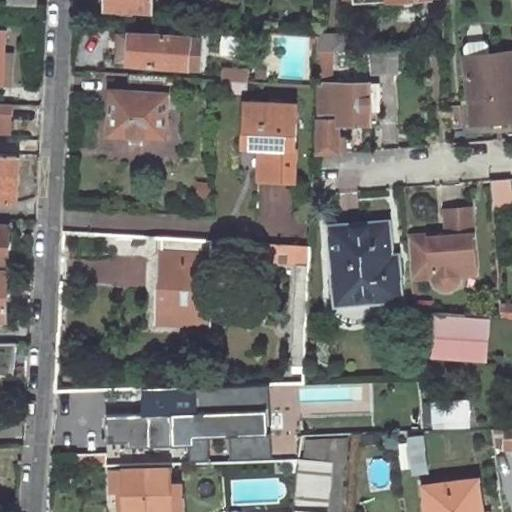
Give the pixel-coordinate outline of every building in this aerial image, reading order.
[(152,0),(101,0),(101,14),(152,17),(152,0)] [(123,70),(188,74),(190,37),(125,33),(123,70)] [(317,38),(317,36),(306,35),(306,48),(316,48),(316,45),(317,38)] [(343,36),(317,38),(316,45),(316,48),(316,53),(345,52),(343,36)] [(0,48),(0,77),(10,78),(11,49),(0,48)] [(511,53),(511,49),(463,54),(470,120),(511,116),(511,53)] [(372,74),(398,73),(397,53),(371,54),(372,74)] [(338,56),(316,55),(315,71),(338,72),(338,56)] [(243,70),(221,68),(220,80),(243,81),(243,70)] [(332,121),(367,121),(368,101),(375,101),(375,84),(315,82),(315,86),(312,154),(333,152),(332,121)] [(169,93),(107,89),(104,138),(166,141),(169,93)] [(293,106),(244,103),(242,150),(255,152),(254,184),(290,186),(293,106)] [(0,151),(13,152),(13,133),(0,132),(0,151)] [(0,194),(11,195),(13,152),(0,151),(0,194)] [(509,205),(506,179),(487,180),(489,201),(489,207),(509,205)] [(444,230),(427,231),(428,235),(406,236),(410,279),(430,278),(433,283),(435,286),(440,288),(444,289),(449,287),(454,283),(456,281),(457,276),(472,275),(466,209),(443,210),(444,230)] [(384,269),(382,223),(329,225),(331,285),(348,284),(349,300),(397,298),(396,269),(384,269)] [(207,325),(212,260),(307,265),(308,245),(157,237),(153,321),(207,325)] [(331,285),(332,300),(349,300),(348,284),(331,285)] [(511,304),(497,304),(498,316),(511,316),(511,304)] [(432,352),(482,355),(484,315),(460,314),(434,312),(432,352)] [(10,337),(0,337),(0,370),(9,371),(10,337)] [(141,389),(142,415),(272,412),(271,386),(141,389)] [(465,399),(429,401),(431,423),(467,422),(465,399)] [(142,415),(105,416),(106,444),(126,443),(126,448),(190,446),(190,438),(231,437),(273,436),(272,412),(142,415)] [(511,427),(502,428),(503,438),(503,444),(511,443),(511,427)] [(493,438),(503,438),(502,428),(491,429),(493,438)] [(273,436),(231,437),(231,460),(273,460),(273,436)] [(425,437),(399,440),(403,472),(429,469),(425,437)] [(389,455),(365,459),(369,492),(394,489),(389,455)] [(324,511),(328,462),(295,459),(293,486),(291,506),(290,511),(324,511)] [(170,511),(171,467),(117,467),(116,511),(170,511)] [(481,511),(477,482),(424,488),(426,511),(481,511)]
